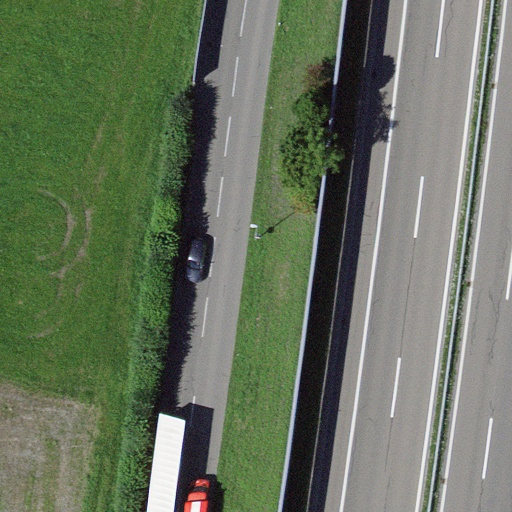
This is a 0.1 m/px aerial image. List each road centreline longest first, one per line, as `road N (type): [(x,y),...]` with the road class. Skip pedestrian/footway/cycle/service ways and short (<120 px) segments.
road 1 (tertiary): [(176,511),(246,0)]
road 2 (motorway): [(447,0),(383,511)]
road 3 (motorway): [(485,511),(511,287)]
